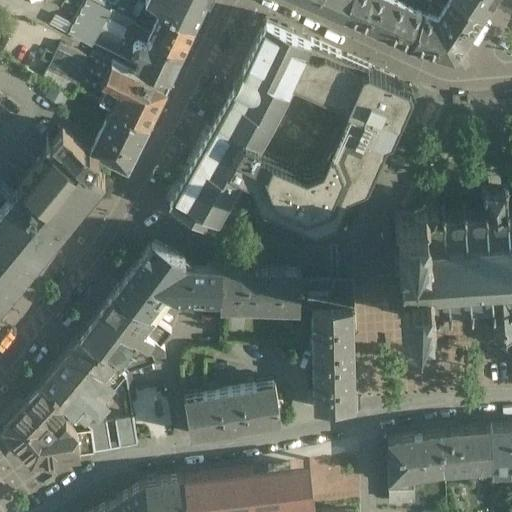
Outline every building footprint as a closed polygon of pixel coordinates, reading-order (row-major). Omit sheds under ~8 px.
[(153,74),(170,82),(183,51),(149,35),(150,33),(128,18),(112,9),(95,0),(86,0),(68,33),(91,45),(93,43),(136,65),(153,74)] [(183,51),(194,29),(145,0),(116,0),(112,9),(128,18),(150,33),(149,35),(183,51)] [(145,0),(194,29),(201,13),(206,0),(145,0)] [(297,0),(342,19),(349,0),(297,0)] [(349,0),(342,19),(411,48),(425,13),(394,0),(349,0)] [(448,0),(438,17),(425,13),(411,48),(454,61),(483,17),(457,0),(448,0)] [(457,0),(483,17),(495,0),(457,0)] [(226,100),(167,203),(176,207),(211,226),(241,172),(250,182),(264,217),(299,233),(353,211),(390,123),(397,121),(413,84),(265,20),(246,61),(226,100)] [(89,57),(59,43),(46,70),(76,84),(75,86),(76,86),(93,96),(94,96),(102,80),(111,62),(92,52),(89,57)] [(167,89),(150,81),(111,62),(102,80),(158,107),(167,89)] [(76,84),(46,70),(42,78),(72,95),(76,86),(75,86),(76,84)] [(170,82),(153,74),(150,81),(167,89),(170,82)] [(158,107),(102,80),(94,96),(110,104),(149,125),(158,107)] [(90,148),(90,149),(98,153),(128,168),(149,125),(110,104),(90,148)] [(23,178),(64,225),(66,226),(105,176),(91,164),(98,153),(90,149),(90,148),(89,147),(88,148),(83,146),(83,145),(71,135),(72,134),(62,126),(52,138),(55,140),(23,178)] [(0,208),(0,303),(64,225),(23,178),(17,186),(18,187),(1,207),(0,208)] [(392,211),(397,216),(398,237),(391,237),(392,243),(398,243),(400,280),(394,280),(394,287),(400,287),(402,308),(398,312),(403,317),(408,312),(427,311),(431,316),(434,313),(435,314),(439,314),(442,310),(442,307),(447,307),(447,312),(451,312),(450,307),(468,306),(468,311),(472,311),(472,305),(490,304),(490,310),(487,310),(485,312),(485,317),(488,321),(493,320),(493,326),(490,329),(492,331),(495,328),(511,326),(511,205),(507,206),(507,200),(505,200),(504,186),(507,186),(507,183),(504,183),(504,181),(502,181),(502,183),(494,184),(485,184),(485,182),(483,183),(483,185),(481,185),(481,188),(483,188),(484,201),(483,201),(483,208),(466,209),(466,203),(461,203),(461,209),(445,211),(444,205),(440,205),(440,208),(438,208),(435,205),(431,205),(428,208),(424,205),(421,209),(400,210),(396,207),(392,211)] [(220,266),(183,264),(184,256),(152,239),(115,289),(147,312),(165,289),(174,296),(219,297),(220,266)] [(219,305),(299,307),(300,306),(300,279),(301,268),(220,266),(219,297),(219,305)] [(300,279),(300,306),(311,306),(351,305),(351,282),(336,282),(336,278),(300,279)] [(147,312),(115,289),(81,335),(126,370),(165,356),(164,347),(159,343),(170,328),(147,312)] [(351,305),(311,306),(314,407),(353,405),(351,305)] [(126,370),(81,335),(71,347),(52,370),(42,382),(67,405),(83,420),(96,405),(99,407),(107,398),(104,396),(126,370)] [(184,395),(191,433),(281,418),(274,379),(184,395)] [(67,405),(42,382),(3,424),(31,459),(93,450),(90,427),(76,429),(65,418),(57,427),(50,422),(67,405)] [(115,418),(119,446),(137,443),(133,415),(115,418)] [(90,427),(93,450),(110,447),(106,420),(87,423),(90,427)] [(511,422),(490,424),(491,464),(511,464),(511,422)] [(490,424),(440,428),(443,469),(491,464),(490,424)] [(440,428),(387,437),(388,478),(389,500),(413,500),(413,474),(443,469),(440,428)] [(309,459),(183,474),(187,511),(242,511),(314,503),(309,459)] [(187,511),(183,474),(145,478),(149,511),(187,511)] [(149,511),(145,478),(88,511),(149,511)]
